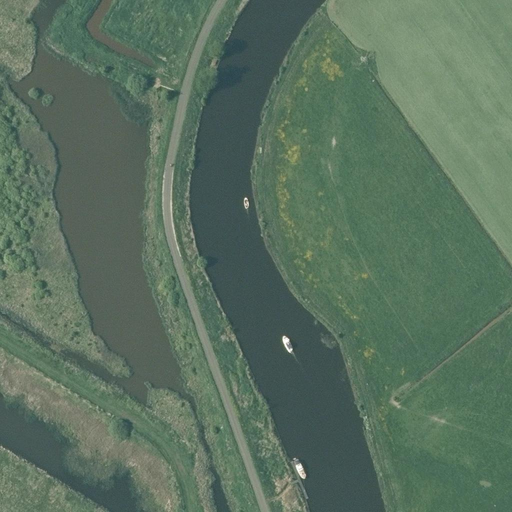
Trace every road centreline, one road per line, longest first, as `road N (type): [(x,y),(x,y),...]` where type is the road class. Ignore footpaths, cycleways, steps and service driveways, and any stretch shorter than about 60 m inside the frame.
road 1 (unclassified): [(264,511),(166,215),(189,74),(222,0)]
road 2 (track): [(193,511),(164,442),(0,333)]
